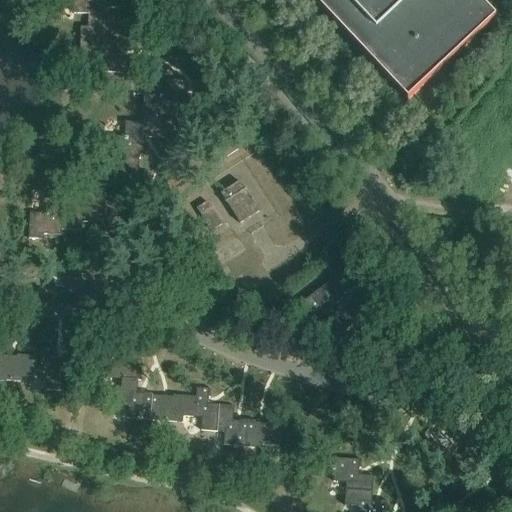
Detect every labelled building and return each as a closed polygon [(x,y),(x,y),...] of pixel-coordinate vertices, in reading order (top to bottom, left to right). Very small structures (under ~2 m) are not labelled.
[(74,0),(74,14),(88,15),(88,28),(81,27),(80,57),(95,57),(95,72),(120,73),(121,58),(116,58),(116,40),(111,40),(112,21),(103,20),(103,8),(117,8),(117,0),(74,0)] [(311,0),(407,101),(495,19),(478,0),(311,0)] [(186,82),(160,81),(159,96),(144,95),(143,124),(125,123),(125,138),(110,137),(108,167),(115,167),(114,180),(104,179),(103,195),(88,194),(87,208),(74,208),(75,201),(46,199),(45,215),(30,214),(29,240),(43,240),(44,235),(61,236),(61,231),(81,232),(81,223),(93,224),(93,237),(107,238),(108,232),(116,232),(117,213),(123,213),(124,195),(128,195),(129,175),(138,176),(139,156),(144,156),(145,139),(164,139),(164,133),(173,134),(174,114),(179,114),(180,97),(185,97),(186,82)] [(220,163),(238,150),(232,141),(214,155),(220,163)] [(221,195),(240,225),(259,212),(240,183),(221,195)] [(197,209),(211,232),(222,225),(208,202),(197,209)] [(370,312),(342,273),(303,301),(314,315),(322,309),(339,333),(370,312)] [(0,383),(25,385),(26,379),(44,380),(43,393),(59,394),(62,367),(50,367),(50,360),(53,360),(54,351),(40,350),(39,359),(16,358),(16,361),(4,360),(5,357),(0,356),(0,383)] [(120,354),(110,353),(107,379),(120,381),(118,406),(126,407),(125,419),(136,420),(136,421),(141,422),(141,421),(182,424),(182,418),(201,419),(200,432),(224,434),(223,446),(234,447),(234,448),(238,449),(238,447),(279,451),(281,424),(269,423),(269,426),(258,425),(258,422),(240,421),(240,424),(233,423),(234,408),(207,406),(207,399),(210,399),(211,391),(196,389),(195,398),(172,396),(172,399),(151,397),(151,395),(143,394),(142,397),(135,396),(136,382),(141,382),(143,356),(131,355),(131,357),(120,357),(120,354)] [(362,462),(334,459),(334,467),(333,467),(332,472),(334,472),(333,483),(346,484),(344,507),(357,508),(356,511),(386,511),(387,500),(379,500),(379,502),(372,502),(373,478),(358,477),(358,470),(361,470),(362,462)]
